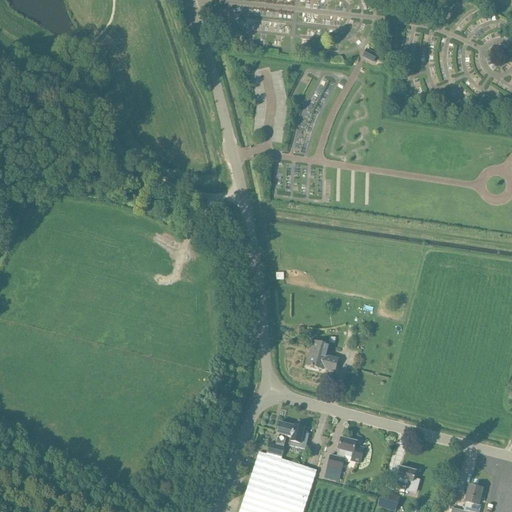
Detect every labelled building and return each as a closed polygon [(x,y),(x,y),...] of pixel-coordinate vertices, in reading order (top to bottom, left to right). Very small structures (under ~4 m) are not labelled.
[(385,0),(387,9),(401,8),(399,0),(385,0)] [(373,63),(377,55),(366,49),(362,57),(373,63)] [(324,369),(335,372),(337,361),(326,358),(329,347),(315,343),(312,356),(310,356),(307,366),(324,370),(324,369)] [(303,511),(317,471),(282,460),(285,448),(284,448),(287,436),(292,438),(290,446),(305,450),(309,434),(304,433),(305,428),(295,426),(295,427),(293,427),(294,426),(290,424),(289,426),(279,424),(276,434),(278,435),(275,445),(269,444),(266,455),(259,453),(239,511),(303,511)] [(324,479),(339,482),(345,457),(352,459),(351,461),(360,464),(364,450),(355,447),(356,443),(341,439),(338,451),(336,457),(330,455),(324,479)] [(410,469),(410,471),(400,468),(398,479),(399,480),(397,490),(415,495),(419,481),(414,480),(416,472),(415,472),(415,470),(410,469)] [(480,490),(481,488),(477,486),(476,489),(470,487),(465,503),(463,511),(452,508),(451,511),(479,511),(481,506),(478,506),(482,490),(480,490)] [(395,511),(400,498),(381,492),(377,507),(391,511),(395,511)]
